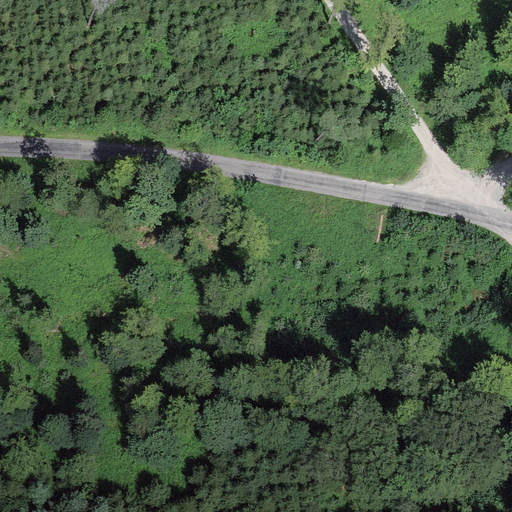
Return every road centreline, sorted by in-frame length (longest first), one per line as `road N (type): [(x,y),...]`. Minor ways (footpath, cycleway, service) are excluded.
road 1 (unclassified): [(466,203),(177,154),(0,137)]
road 2 (track): [(332,0),(466,203),(511,230)]
